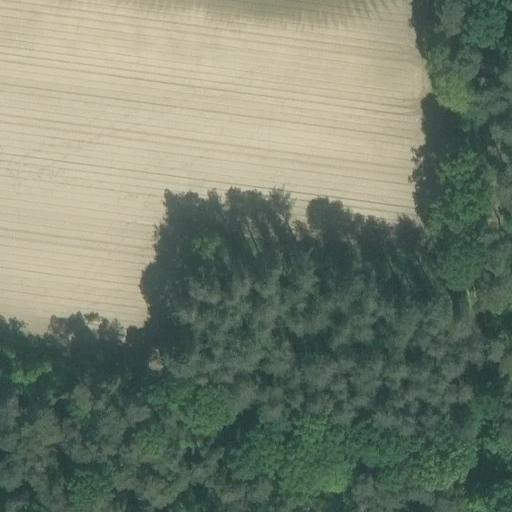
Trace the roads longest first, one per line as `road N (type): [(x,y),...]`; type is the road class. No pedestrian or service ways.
road 1 (track): [(0,335),(465,456)]
road 2 (track): [(469,259),(482,435),(465,456)]
